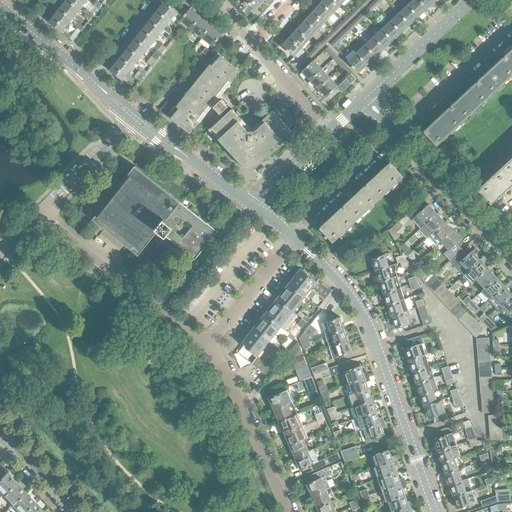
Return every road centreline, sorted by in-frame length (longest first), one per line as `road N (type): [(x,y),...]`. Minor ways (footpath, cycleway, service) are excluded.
road 1 (tertiary): [(435,511),(363,311),(293,235)]
road 2 (residential): [(208,343),(39,211)]
road 3 (residential): [(287,511),(208,343)]
road 4 (residential): [(399,134),(511,28)]
road 5 (tertiary): [(253,205),(135,117)]
road 6 (residential): [(293,235),(399,134)]
road 7 (tertiary): [(367,98),(473,0)]
road 8 (residential): [(208,343),(293,235)]
road 9 (residential): [(39,211),(135,117)]
road 10 (tertiary): [(489,233),(399,134)]
